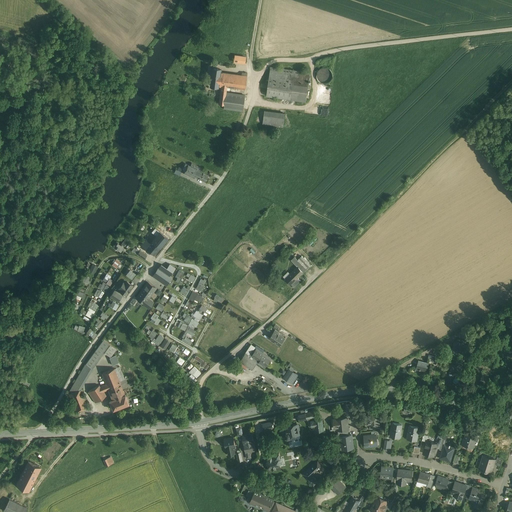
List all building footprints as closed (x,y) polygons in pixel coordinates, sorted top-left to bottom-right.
[(310,73),(271,67),(267,96),(306,101),(309,83),(310,73)] [(220,69),(213,68),(211,85),(218,86),(218,85),(221,86),(222,86),(224,72),(221,72),(222,70),(220,69)] [(241,75),(229,73),(224,72),(222,86),(227,87),(239,89),(241,75)] [(245,95),(226,93),(225,98),(224,105),(224,109),(242,111),(245,95)] [(285,114),(265,111),(263,124),(283,127),(285,114)] [(190,165),(189,165),(185,172),(193,176),(193,175),(205,181),(208,175),(197,169),(190,165)] [(160,231),(146,247),(154,254),(165,241),(168,237),(160,231)] [(147,255),(140,250),(137,253),(144,258),(147,255)] [(298,261),(295,257),(292,261),(298,268),(298,267),(303,273),(306,270),(298,261)] [(311,267),(303,257),(298,261),(306,270),(307,271),(311,267)] [(117,260),(113,266),(117,269),(121,263),(117,260)] [(171,265),(168,269),(161,264),(159,268),(172,277),(173,275),(180,279),(184,274),(171,265)] [(93,265),(89,273),(94,275),(98,268),(93,265)] [(298,268),(285,279),(290,285),(298,279),(304,273),(303,273),(298,267),(298,268)] [(172,277),(159,268),(153,275),(161,281),(161,280),(167,284),(172,277)] [(113,281),(106,277),(103,282),(110,287),(113,281)] [(298,279),(290,285),(293,288),(300,282),(298,279)] [(127,281),(120,290),(125,294),(126,294),(128,290),(130,290),(131,287),(130,287),(132,285),(127,281)] [(148,281),(136,297),(145,303),(148,298),(156,287),(152,284),(148,281)] [(101,284),(99,289),(106,293),(109,288),(101,284)] [(199,284),(196,289),(201,292),(204,287),(199,284)] [(189,290),(183,287),(179,292),(185,296),(189,290)] [(104,293),(97,290),(94,296),(101,299),(104,293)] [(122,295),(114,290),(110,296),(118,301),(122,295)] [(84,294),(78,292),(76,300),(82,302),(84,294)] [(193,292),(189,300),(194,302),(194,301),(199,303),(202,298),(198,295),(193,292)] [(164,294),(160,300),(165,303),(169,298),(164,294)] [(215,299),(213,301),(215,303),(218,301),(220,302),(222,299),(217,294),(214,298),(215,299)] [(148,298),(145,303),(144,303),(149,307),(153,301),(148,298)] [(206,298),(203,303),(209,306),(212,302),(206,298)] [(93,303),(90,309),(96,312),(99,306),(93,303)] [(159,303),(155,308),(161,311),(164,306),(159,303)] [(90,309),(86,316),(92,319),(96,312),(90,309)] [(163,311),(160,316),(166,319),(168,314),(163,311)] [(203,315),(196,311),(193,317),(200,321),(203,315)] [(108,316),(103,312),(99,317),(105,321),(108,316)] [(158,316),(152,312),(150,317),(156,320),(158,316)] [(192,318),(187,315),(183,322),(188,325),(192,318)] [(90,320),(83,317),(81,322),(88,325),(90,320)] [(103,323),(99,320),(95,327),(99,330),(103,323)] [(279,330),(276,328),(276,329),(273,327),(276,324),(272,321),(269,325),(272,327),(273,328),(275,330),(278,332),(279,330)] [(183,323),(182,325),(179,324),(177,328),(180,329),(184,331),(187,326),(183,323)] [(83,335),(85,328),(79,326),(79,328),(78,331),(77,333),(83,335)] [(152,330),(148,336),(153,339),(157,333),(152,330)] [(278,332),(275,330),(269,338),(280,345),(285,338),(277,333),(278,332)] [(473,332),(467,330),(465,339),(472,341),(473,332)] [(497,338),(489,339),(490,347),(497,346),(497,338)] [(104,339),(86,363),(92,368),(104,352),(110,344),(104,339)] [(170,342),(165,339),(160,347),(165,350),(170,342)] [(464,344),(455,342),(453,349),(456,350),(456,351),(457,350),(462,351),(464,344)] [(110,344),(104,352),(110,357),(116,349),(110,344)] [(177,347),(172,344),(168,350),(173,353),(177,347)] [(252,352),(248,349),(240,361),(252,369),(258,361),(252,356),(257,349),(257,348),(255,347),(252,352)] [(264,353),(257,349),(252,356),(258,361),(259,361),(264,353)] [(446,354),(437,352),(435,360),(438,360),(438,361),(439,361),(439,360),(444,362),(446,354)] [(271,358),(264,353),(259,361),(260,362),(263,364),(266,366),(271,358)] [(487,357),(477,355),(476,363),(486,365),(487,357)] [(201,364),(200,365),(206,370),(208,367),(202,363),(203,361),(196,356),(194,359),(201,364)] [(428,364),(419,361),(417,368),(420,369),(419,370),(420,370),(421,369),(426,371),(428,364)] [(84,383),(92,368),(86,363),(69,393),(69,394),(81,389),(80,385),(84,383)] [(461,367),(452,365),(450,373),(453,373),(453,374),(454,374),(454,373),(459,375),(461,367)] [(114,368),(119,380),(124,378),(119,366),(114,368)] [(201,374),(194,367),(189,372),(191,374),(187,378),(191,381),(195,377),(196,379),(201,374)] [(112,399),(124,394),(122,389),(119,380),(114,368),(102,373),(106,384),(109,389),(112,399)] [(296,374),(290,370),(284,378),(290,382),(296,374)] [(490,376),(480,375),(479,382),(489,383),(490,376)] [(124,378),(119,380),(122,389),(128,387),(125,378),(124,378)] [(99,385),(88,391),(95,402),(106,396),(103,391),(109,389),(106,384),(100,386),(99,385)] [(81,389),(69,394),(76,411),(88,406),(81,389)] [(112,399),(109,400),(113,410),(129,404),(125,394),(124,394),(112,399)] [(378,413),(366,415),(367,422),(370,422),(371,428),(380,426),(378,413)] [(347,417),(335,419),(336,425),(338,425),(339,429),(349,428),(348,427),(348,423),(347,423),(347,417)] [(322,419),(311,421),(312,426),(316,425),(316,430),(323,429),(322,419)] [(273,422),(263,424),(264,430),(274,428),(273,422)] [(402,424),(393,423),(391,436),(391,434),(399,435),(399,437),(402,424)] [(297,424),(293,425),(293,426),(291,426),(289,425),(285,426),(287,433),(286,433),(285,435),(286,437),(287,438),(290,438),(291,436),(300,434),(297,424)] [(419,427),(410,425),(408,438),(408,437),(416,438),(416,440),(419,427)] [(477,434),(466,431),(464,438),(465,438),(464,443),(464,444),(473,447),(474,443),(475,440),(476,435),(477,435),(477,434)] [(243,435),(244,440),(244,443),(254,441),(252,433),(243,435)] [(372,434),(364,435),(365,446),(378,444),(377,434),(376,434),(376,433),(372,434)] [(349,434),(341,436),(342,444),(344,443),(344,448),(354,447),(352,434),(349,434)] [(233,437),(225,439),(226,447),(227,447),(229,454),(235,453),(233,446),(235,445),(233,437)] [(437,443),(427,440),(426,441),(423,452),(424,453),(424,452),(429,453),(428,454),(434,456),(436,447),(438,443),(437,443)] [(254,441),(244,443),(245,446),(246,451),(250,451),(256,449),(254,441)] [(445,444),(444,444),(442,450),(440,457),(450,460),(454,447),(450,446),(450,444),(450,443),(449,445),(445,444)] [(279,453),(271,454),(271,456),(267,457),(270,469),(281,467),(279,458),(280,457),(279,453)] [(495,459),(483,455),(479,467),(483,468),(483,469),(490,472),(493,463),(494,464),(495,459)] [(503,458),(497,456),(495,464),(501,465),(503,458)] [(112,457),(103,460),(107,468),(113,465),(115,464),(112,457)] [(317,458),(302,472),(314,486),(321,479),(316,473),(324,466),(317,458)] [(41,467),(29,461),(25,468),(37,474),(41,467)] [(393,466),(382,465),(381,475),(385,475),(385,477),(392,477),(393,468),(393,466)] [(37,474),(25,468),(17,484),(29,491),(37,474)] [(412,470),(399,468),(397,482),(403,483),(403,479),(411,480),(412,470)] [(430,474),(420,471),(418,480),(428,483),(430,474)] [(448,479),(438,475),(435,484),(445,487),(448,480),(448,479)] [(340,483),(333,476),(327,482),(338,494),(346,487),(342,482),(340,483)] [(465,484),(455,481),(453,487),(454,487),(453,492),(457,493),(456,495),(462,497),(461,498),(462,498),(464,491),(466,485),(465,484)] [(480,490),(477,489),(477,488),(473,487),(473,486),(470,494),(469,496),(473,498),(472,499),(476,500),(475,505),(480,507),(482,502),(486,490),(481,488),(480,490)] [(274,499),(255,491),(254,492),(252,498),(250,502),(255,504),(255,505),(264,509),(269,511),(271,507),(273,501),(274,499)] [(388,501),(377,495),(371,508),(375,510),(374,511),(375,511),(381,511),(384,507),(385,507),(388,501)] [(353,496),(347,505),(348,505),(344,511),(353,511),(355,509),(355,510),(360,500),(353,496)] [(25,511),(27,508),(9,499),(4,510),(7,511),(25,511)] [(277,511),(281,504),(276,502),(272,511),(275,511),(277,511)]
